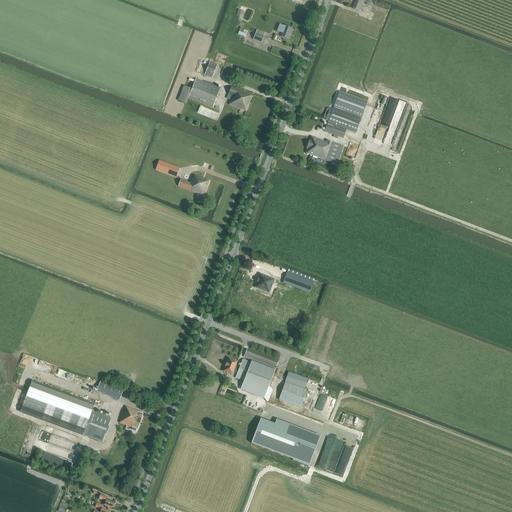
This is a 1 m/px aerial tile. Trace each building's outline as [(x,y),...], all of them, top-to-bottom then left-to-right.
[(364,7),(361,6),(363,1),(360,0),(356,0),(353,9),(359,11),(360,10),(363,11),(364,7)] [(288,39),(292,29),(280,24),(277,31),(282,33),(281,36),(288,39)] [(263,37),(256,34),(253,39),(261,42),(263,37)] [(217,65),(216,65),(210,62),(205,75),(212,78),(217,65)] [(228,70),(226,76),(232,79),(234,73),(228,70)] [(196,79),(188,98),(213,108),(220,89),(196,79)] [(245,111),(252,95),(231,87),(227,98),(231,99),(231,101),(230,105),(245,111)] [(327,110),(324,117),(325,119),(326,119),(325,120),(328,121),(324,131),(334,135),(333,137),(337,138),(338,136),(343,138),(346,130),(355,133),(367,102),(339,91),(334,107),(334,108),(333,108),(333,109),(330,108),(330,109),(329,109),(327,110)] [(395,140),(408,99),(391,94),(387,107),(395,110),(386,141),(383,140),(384,138),(377,135),(376,140),(378,141),(377,142),(387,145),(388,142),(393,143),(394,140),(395,140)] [(306,153),(333,163),(337,165),(343,147),(327,141),(326,142),(312,137),(310,141),(309,141),(306,149),(308,149),(306,153)] [(159,160),(156,170),(176,178),(180,168),(159,160)] [(209,181),(195,176),(193,179),(192,179),(190,183),(181,180),(178,187),(204,196),(209,181)] [(288,271),(283,283),(310,293),(313,294),(318,283),(314,281),(315,279),(288,269),(288,271)] [(257,281),(255,287),(256,287),(270,292),(275,278),(261,273),(261,272),(259,278),(258,278),(257,281)] [(278,363),(247,350),(244,357),(275,370),(278,363)] [(225,366),(223,371),(225,372),(226,372),(232,375),(233,372),(234,372),(235,372),(238,373),(236,378),(244,381),(242,386),(241,389),(264,398),(267,401),(268,402),(273,390),(269,386),(273,375),(274,372),(243,359),(240,367),(236,365),(238,362),(228,358),(226,363),(225,363),(224,365),(225,366)] [(58,373),(60,365),(49,361),(48,364),(47,364),(46,369),(58,373)] [(289,372),(286,382),(304,389),(308,379),(289,372)] [(100,382),(97,392),(119,400),(123,391),(100,382)] [(285,382),(279,400),(301,408),(307,390),(285,382)] [(94,406),(31,383),(21,411),(49,422),(83,434),(102,442),(111,419),(92,411),(94,406)] [(125,412),(124,411),(119,423),(133,428),(132,430),(135,431),(136,429),(137,429),(143,414),(126,407),(125,412)] [(261,419),(251,443),(309,465),(319,441),(275,424),(261,419)] [(51,432),(49,440),(58,443),(56,452),(77,458),(81,441),(51,432)] [(104,505),(112,508),(114,502),(106,499),(107,497),(100,495),(99,499),(105,502),(104,505)] [(95,507),(102,509),(100,511),(109,511),(110,510),(103,507),(103,505),(96,503),(95,507)]
